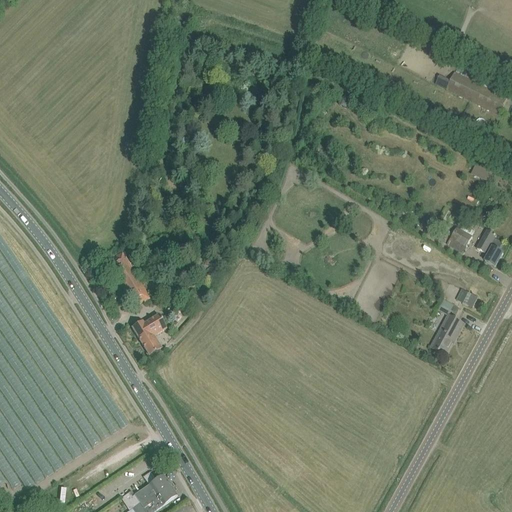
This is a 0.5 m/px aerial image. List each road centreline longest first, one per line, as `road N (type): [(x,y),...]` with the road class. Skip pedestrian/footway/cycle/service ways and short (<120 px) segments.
road 1 (tertiary): [(210,511),(91,314),(0,193)]
road 2 (tertiary): [(390,511),(511,285)]
